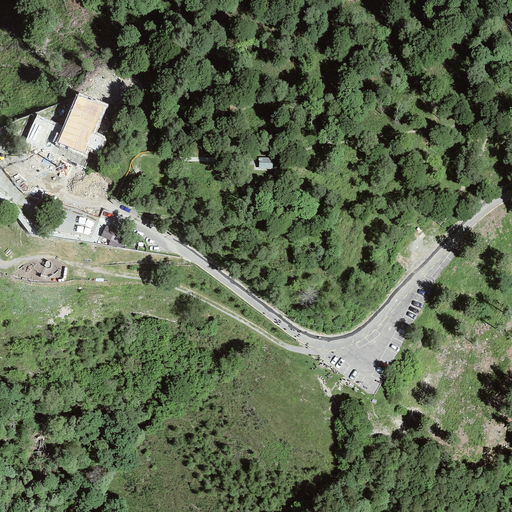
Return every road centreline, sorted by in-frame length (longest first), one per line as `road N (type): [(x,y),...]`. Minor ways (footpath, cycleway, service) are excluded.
road 1 (unclassified): [(134,222),(293,332),(332,345),(371,327),(451,238),(511,193)]
road 2 (track): [(322,344),(290,348),(180,288),(96,270)]
